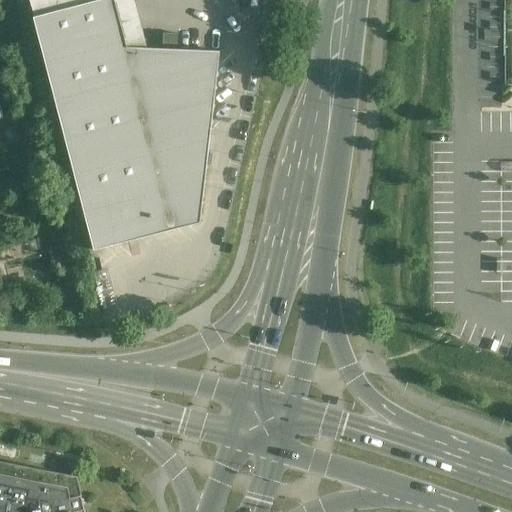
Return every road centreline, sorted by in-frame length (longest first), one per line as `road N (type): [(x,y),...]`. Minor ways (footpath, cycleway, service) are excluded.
road 1 (secondary): [(310,226),(342,0)]
road 2 (secondary): [(429,452),(352,375),(320,272)]
road 3 (secondary): [(279,271),(222,330),(122,371)]
road 4 (secondary): [(276,448),(427,494)]
road 5 (primary): [(429,452),(287,410)]
road 6 (secondary): [(105,401),(174,469),(192,511)]
road 7 (secondary): [(287,410),(320,272)]
road 8 (secondary): [(105,401),(237,435)]
road 9 (secondary): [(279,271),(247,399)]
road 10 (secondary): [(247,399),(122,371)]
